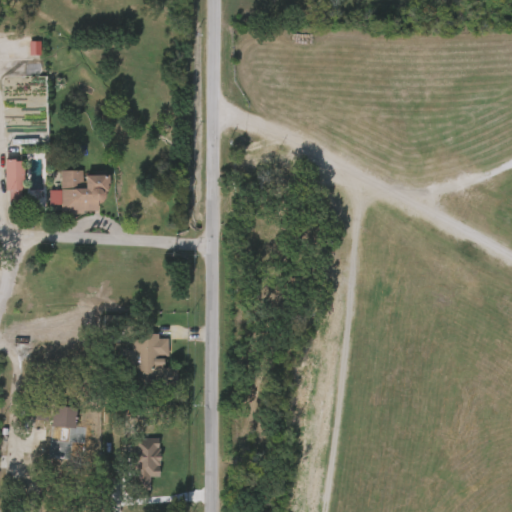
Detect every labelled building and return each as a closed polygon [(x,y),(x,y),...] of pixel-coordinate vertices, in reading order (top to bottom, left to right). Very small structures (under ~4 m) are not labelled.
[(13,159),(13,161),(20,161),(22,189),(18,190),(19,214),(6,215),(6,190),(3,190),(1,159),(13,159)] [(80,170),(80,174),(104,175),(104,184),(102,184),(101,190),(103,190),(103,194),(102,199),(95,204),(95,210),(81,210),(81,214),(59,214),(58,170),(80,170)] [(155,334),(155,339),(165,339),(165,359),(162,359),(162,365),(159,365),(159,368),(174,368),(174,387),(133,387),(133,364),(137,364),(137,355),(132,355),(132,351),(130,351),(130,340),(142,340),(142,334),(155,334)] [(47,400),(45,421),(22,419),(22,416),(16,416),(17,406),(23,406),(23,398),(47,400)] [(73,408),(72,431),(78,432),(78,448),(64,447),(63,453),(46,451),(47,441),(35,440),(36,428),(47,429),(49,406),(73,408)]
